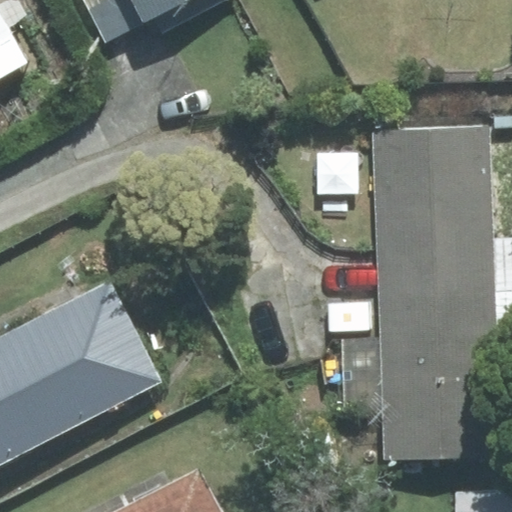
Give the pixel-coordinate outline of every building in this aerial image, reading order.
[(101,0),(118,35),(191,0),(101,0)] [(0,91),(25,78),(0,34),(0,91)] [(511,241),(494,241),(495,131),(379,130),(377,346),(337,346),(336,413),(376,414),(376,468),(492,470),(493,382),(511,382),(511,241)] [(0,473),(159,388),(102,282),(0,337),(0,473)] [(117,511),(215,511),(196,473),(117,511)] [(511,511),(511,497),(452,493),(450,511),(511,511)]
